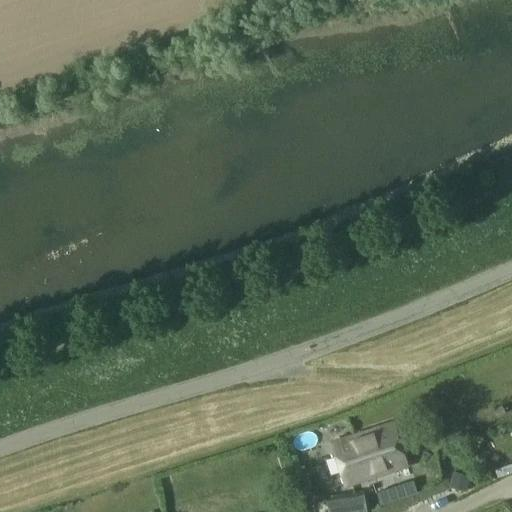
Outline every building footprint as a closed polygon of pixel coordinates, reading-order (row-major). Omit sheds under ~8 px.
[(402,468),(388,425),(334,442),(347,486),(374,479),(402,468)] [(511,457),(494,467),(498,475),(511,468),(511,457)] [(454,473),(450,488),(467,493),(471,478),(454,473)] [(413,483),(401,487),(406,500),(417,496),(413,483)] [(315,487),(302,489),(304,502),(317,500),(315,487)] [(366,511),(363,491),(326,497),(328,511),(366,511)]
